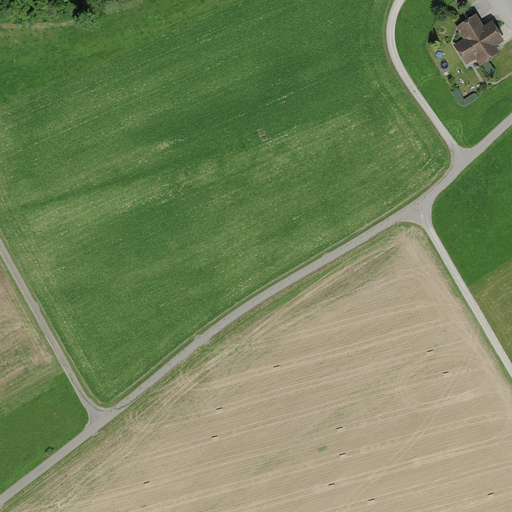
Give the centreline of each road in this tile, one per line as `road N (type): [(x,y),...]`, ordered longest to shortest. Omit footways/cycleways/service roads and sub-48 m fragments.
road 1 (unclassified): [(511,121),(421,209),(247,306),(102,425)]
road 2 (unclassified): [(0,239),(102,425)]
road 3 (track): [(464,163),(400,67),(391,37),(404,0)]
road 4 (track): [(511,368),(421,209)]
road 5 (residential): [(102,425),(0,500)]
